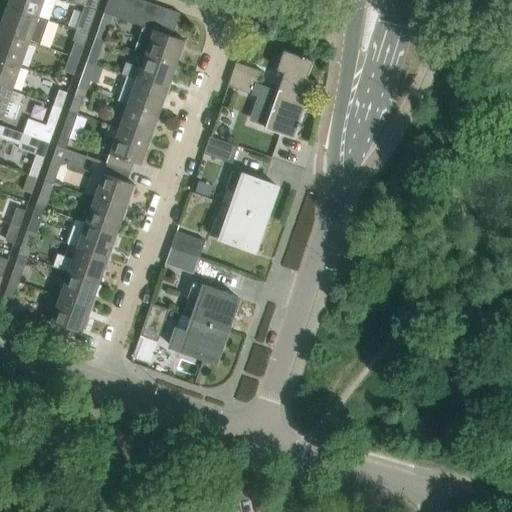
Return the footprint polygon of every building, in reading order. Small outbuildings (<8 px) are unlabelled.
[(9,0),(7,6),(38,17),(49,21),(55,0),(9,0)] [(86,0),(85,6),(96,10),(99,0),(86,0)] [(108,0),(104,13),(113,16),(116,17),(121,0),(108,0)] [(121,0),(116,17),(127,21),(134,0),(121,0)] [(143,0),(134,0),(127,21),(138,25),(147,1),(143,0)] [(144,27),(149,29),(158,5),(147,1),(138,25),(144,27)] [(154,29),(161,32),(168,9),(158,5),(149,29),(154,30),(154,29)] [(0,26),(0,31),(29,42),(40,45),(49,21),(38,17),(7,6),(0,26)] [(88,34),(96,10),(85,6),(76,30),(88,34)] [(180,13),(168,9),(161,32),(172,36),(180,13)] [(104,13),(95,37),(105,40),(113,16),(104,13)] [(154,30),(149,29),(144,27),(135,51),(145,55),(175,65),(184,40),(172,36),(161,32),(154,29),(154,30)] [(79,59),(88,34),(76,30),(73,38),(75,39),(70,56),(79,59)] [(0,58),(21,66),(29,42),(0,31),(0,58)] [(95,37),(86,62),(96,65),(105,40),(95,37)] [(286,69),(278,91),(307,101),(314,81),(307,78),(313,60),(307,58),(308,53),(303,51),(303,53),(285,46),(278,66),(286,69)] [(123,75),(126,75),(136,79),(167,90),(175,65),(145,55),(141,68),(128,63),(124,74),(123,75)] [(64,73),(73,76),(79,59),(70,56),(64,73)] [(0,58),(0,86),(12,91),(21,66),(0,58)] [(86,62),(78,86),(87,90),(96,65),(86,62)] [(236,62),(232,74),(257,83),(262,71),(236,62)] [(253,95),(257,83),(232,74),(228,86),(253,95)] [(167,90),(136,79),(126,75),(117,100),(128,104),(158,115),(167,90)] [(23,94),(12,91),(0,86),(0,114),(14,119),(23,94)] [(78,86),(69,111),(79,114),(87,90),(78,86)] [(58,88),(52,104),(62,108),(68,91),(58,88)] [(307,101),(278,91),(265,128),(294,138),(298,128),(299,128),(301,123),(300,122),(307,101)] [(49,143),(62,108),(52,104),(45,125),(28,119),(23,134),(49,143)] [(128,104),(119,128),(150,139),(158,115),(128,104)] [(69,111),(57,146),(66,149),(79,114),(69,111)] [(105,135),(115,139),(110,153),(107,163),(107,164),(130,172),(134,162),(141,164),(150,139),(119,128),(108,124),(105,135)] [(34,155),(28,175),(37,178),(49,143),(23,134),(17,149),(34,155)] [(210,136),(204,153),(232,163),(238,146),(210,136)] [(57,146),(44,181),(54,184),(62,161),(82,168),(86,156),(66,149),(57,146)] [(103,173),(94,198),(125,209),(134,184),(127,181),(130,172),(107,164),(103,173)] [(237,191),(232,206),(266,218),(277,186),(232,170),(226,187),(237,191)] [(31,195),(37,178),(28,175),(22,191),(31,195)] [(44,181),(36,205),(45,208),(54,184),(44,181)] [(94,198),(86,222),(116,233),(125,209),(94,198)] [(36,205),(27,230),(37,233),(45,208),(36,205)] [(266,218),(232,206),(227,221),(215,217),(209,235),(254,250),(266,218)] [(16,207),(10,224),(20,227),(26,210),(16,207)] [(77,219),(68,244),(69,244),(107,258),(112,246),(115,244),(117,239),(116,235),(116,233),(86,222),(77,219)] [(5,239),(14,243),(20,227),(10,224),(5,239)] [(28,258),(37,233),(27,230),(18,255),(28,258)] [(176,231),(171,247),(199,257),(205,241),(176,231)] [(73,260),(68,272),(99,283),(107,258),(69,244),(64,257),(73,260)] [(199,257),(171,247),(165,264),(193,274),(199,257)] [(18,255),(10,279),(18,282),(19,282),(28,258),(18,255)] [(60,297),(90,307),(99,283),(68,272),(60,297)] [(18,282),(10,279),(4,294),(13,297),(18,282)] [(189,299),(183,314),(192,318),(227,330),(238,297),(193,281),(187,299),(189,299)] [(81,332),(90,307),(60,297),(51,322),(41,318),(37,330),(60,337),(64,326),(81,332)] [(151,303),(140,335),(157,341),(169,309),(151,303)] [(215,362),(226,330),(192,318),(187,333),(176,329),(170,346),(182,350),(215,362)]
